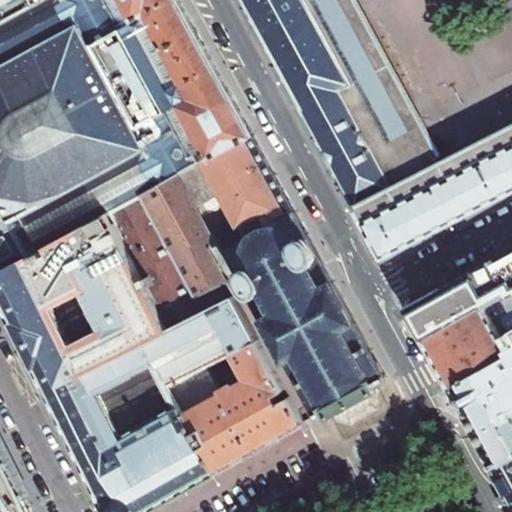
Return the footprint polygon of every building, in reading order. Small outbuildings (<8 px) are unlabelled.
[(0,272),(108,213),(169,329),(207,309),(200,296),(145,193),(209,158),(122,0),(44,0),(0,24),(0,272)] [(0,0),(0,24),(44,0),(0,0)] [(179,0),(122,0),(209,158),(252,134),(205,48),(207,47),(202,39),(198,31),(196,32),(195,29),(179,0)] [(511,0),(241,0),(382,258),(511,191),(511,0)] [(209,158),(145,193),(200,296),(228,280),(211,247),(214,245),(216,240),(197,208),(223,193),(248,240),(296,213),(281,186),(252,134),(209,158)] [(108,213),(0,272),(0,302),(2,301),(13,323),(10,324),(34,371),(36,370),(106,508),(109,507),(110,511),(149,511),(204,480),(215,474),(171,391),(210,368),(237,352),(259,339),(235,294),(207,309),(169,329),(108,213)] [(248,240),(229,250),(240,273),(317,418),(329,412),(332,417),(379,390),(377,386),(385,381),(387,379),(304,227),(296,213),(248,240)] [(503,297),(427,339),(440,363),(499,332),(493,319),(511,307),(511,250),(486,265),(503,297)] [(453,283),(410,306),(427,339),(503,297),(486,265),(483,267),(485,270),(454,286),(453,283)] [(228,280),(200,296),(207,309),(235,294),(228,280)] [(499,332),(440,363),(446,374),(452,387),(454,386),(511,355),(503,339),(511,333),(511,307),(493,319),(499,332)] [(511,355),(454,386),(495,467),(511,458),(511,333),(503,339),(511,355)] [(171,391),(215,474),(263,447),(303,424),(289,397),(280,402),(276,394),(285,390),(259,339),(237,352),(251,378),(239,385),(238,382),(223,391),(210,368),(171,391)] [(0,511),(32,511),(14,476),(0,448),(0,511)] [(511,458),(495,467),(511,498),(511,458)]
